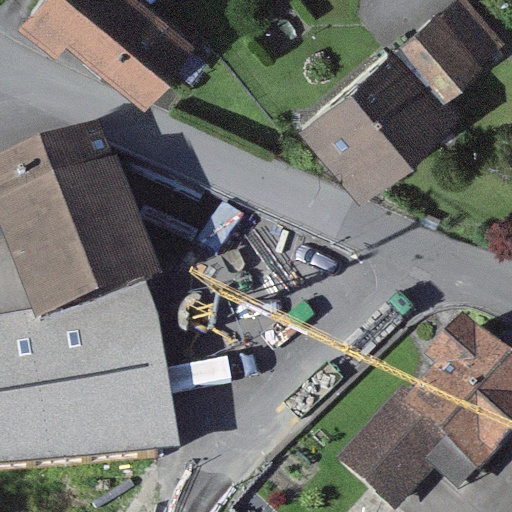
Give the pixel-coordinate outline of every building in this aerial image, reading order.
[(152,102),(196,45),(138,0),(41,0),(22,26),(57,53),(69,38),(152,102)] [(403,44),(448,97),(479,70),(434,17),(403,44)] [(445,123),(391,55),(302,126),(356,193),(445,123)] [(0,297),(0,488),(134,467),(108,309),(158,292),(106,135),(0,169),(0,212),(27,293),(0,297)] [(233,259),(183,314),(257,381),(307,327),(233,259)] [(511,367),(468,328),(343,465),(395,511),(448,511),(511,441),(511,367)]
